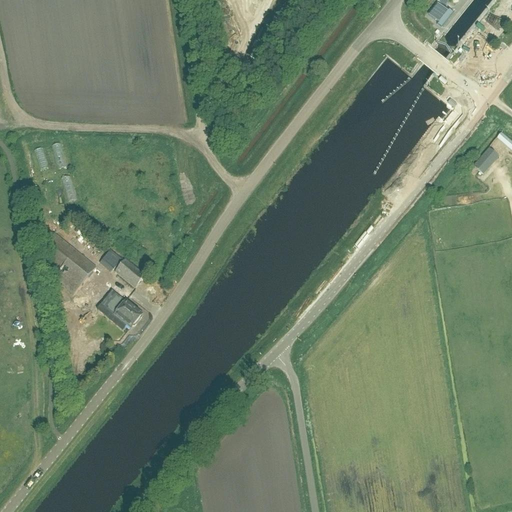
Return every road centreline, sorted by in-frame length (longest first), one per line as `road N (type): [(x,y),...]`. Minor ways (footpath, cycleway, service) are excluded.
road 1 (tertiary): [(381,19),(7,511)]
road 2 (tertiary): [(275,353),(485,103)]
road 3 (track): [(205,147),(165,130),(29,123),(11,107),(0,54)]
road 4 (track): [(246,190),(217,169),(205,147),(202,107),(267,0)]
road 5 (tertiary): [(136,511),(275,353)]
road 6 (unclassified): [(315,511),(295,387),(275,353)]
road 7 (tertiary): [(485,103),(381,19)]
road 8 (track): [(38,473),(32,341)]
